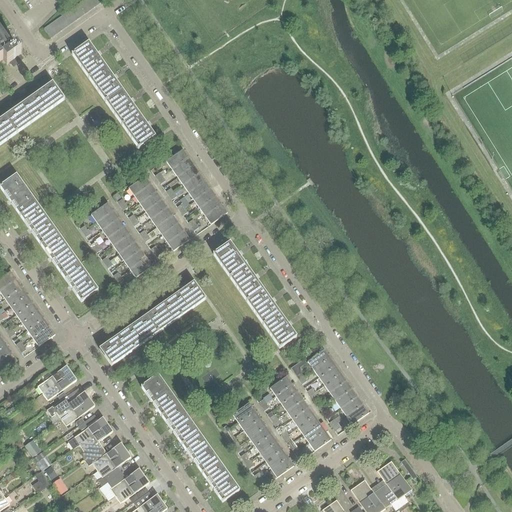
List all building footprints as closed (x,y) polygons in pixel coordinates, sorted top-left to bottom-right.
[(85,0),(82,2),(89,12),(94,8),(88,0),(85,0)] [(95,0),(88,0),(94,8),(99,5),(95,0)] [(84,15),(89,12),(82,2),(77,6),(84,15)] [(79,19),(84,15),(77,6),(73,9),(79,19)] [(68,13),(75,22),(79,19),(73,9),(68,13)] [(70,26),(75,22),(68,13),(63,16),(70,26)] [(63,16),(58,19),(65,29),(70,26),(63,16)] [(53,23),(60,32),(65,29),(58,19),(53,23)] [(55,36),(60,32),(53,23),(49,26),(55,36)] [(50,39),(55,36),(49,26),(43,30),(50,39)] [(11,53),(0,37),(0,60),(2,59),(6,65),(8,64),(12,68),(17,64),(20,62),(22,60),(19,56),(21,55),(16,49),(11,53)] [(88,79),(105,67),(88,43),(71,55),(88,79)] [(105,67),(88,79),(105,102),(122,90),(105,67)] [(29,100),(40,117),(64,100),(52,83),(29,100)] [(122,90),(105,102),(121,126),(138,114),(122,90)] [(5,117),(17,134),(40,117),(29,100),(5,117)] [(138,114),(121,126),(138,149),(155,137),(138,114)] [(0,120),(0,145),(17,134),(5,117),(0,120)] [(188,159),(183,151),(166,163),(172,171),(188,159)] [(172,171),(177,179),(194,167),(188,159),(172,171)] [(194,167),(177,179),(183,187),(199,175),(194,167)] [(183,187),(188,194),(205,183),(199,175),(183,187)] [(0,188),(20,217),(36,205),(16,176),(0,187),(0,188)] [(145,178),(128,189),(134,197),(151,186),(145,178)] [(205,183),(188,194),(194,202),(210,191),(205,183)] [(151,186),(134,197),(140,205),(156,194),(151,186)] [(194,202),(199,210),(216,198),(210,191),(194,202)] [(156,194),(140,205),(145,213),(162,201),(156,194)] [(216,198),(199,210),(205,218),(221,206),(216,198)] [(162,201),(145,213),(151,221),(167,209),(162,201)] [(107,204),(91,216),(97,224),(113,212),(107,204)] [(36,205),(20,217),(40,245),(57,233),(36,205)] [(205,218),(211,226),(227,214),(221,206),(205,218)] [(167,209),(151,221),(156,229),(173,217),(167,209)] [(113,212),(97,224),(102,232),(119,220),(113,212)] [(173,217),(156,229),(162,236),(178,225),(173,217)] [(119,220),(102,232),(108,240),(124,228),(119,220)] [(178,225),(162,236),(167,244),(184,233),(178,225)] [(124,228),(108,240),(113,247),(130,236),(124,228)] [(77,262),(57,233),(40,245),(60,274),(77,262)] [(184,233),(167,244),(173,252),(189,241),(184,233)] [(130,236),(113,247),(119,255),(135,244),(130,236)] [(230,243),(213,255),(229,278),(246,267),(230,243)] [(135,244),(119,255),(124,263),(141,252),(135,244)] [(141,252),(124,263),(130,271),(146,259),(141,252)] [(146,259),(130,271),(135,279),(152,267),(146,259)] [(77,262),(60,274),(81,303),(98,291),(77,262)] [(246,267),(229,278),(246,302),(263,290),(246,267)] [(10,273),(0,280),(0,292),(16,281),(10,273)] [(16,281),(0,292),(0,293),(5,301),(21,289),(16,281)] [(180,293),(170,300),(182,316),(193,308),(205,300),(193,283),(184,290),(181,292),(180,293)] [(21,289),(5,301),(10,308),(27,297),(21,289)] [(263,290),(246,302),(263,326),(279,314),(263,290)] [(27,297),(10,308),(16,316),(32,305),(27,297)] [(156,309),(148,315),(160,332),(171,324),(182,316),(170,300),(161,306),(159,307),(156,309)] [(32,305),(16,316),(21,324),(38,312),(32,305)] [(38,312),(21,324),(27,332),(43,320),(38,312)] [(279,314),(263,326),(279,349),(296,337),(279,314)] [(133,326),(125,332),(136,349),(148,341),(160,332),(148,315),(137,323),(136,324),(133,326)] [(43,320),(27,332),(32,340),(49,328),(43,320)] [(49,328),(32,340),(38,348),(55,336),(49,328)] [(109,343),(99,350),(111,367),(111,366),(125,357),(132,352),(135,349),(136,349),(125,332),(113,340),(109,343)] [(0,350),(0,362),(11,355),(6,347),(0,350)] [(329,360),(324,352),(307,363),(313,371),(329,360)] [(0,362),(0,373),(1,374),(17,363),(11,355),(0,362)] [(305,359),(291,369),(299,381),(304,378),(301,374),(300,368),(307,363),(305,359)] [(329,360),(313,371),(319,379),(335,367),(329,360)] [(37,388),(42,395),(71,374),(66,367),(37,388)] [(335,367),(319,379),(324,387),(340,375),(335,367)] [(48,371),(42,376),(45,380),(51,376),(48,371)] [(71,374),(42,395),(47,402),(76,382),(71,374)] [(340,375),(324,387),(330,395),(346,383),(340,375)] [(161,417),(178,405),(157,376),(141,388),(161,417)] [(286,378),(270,390),(276,398),(292,386),(286,378)] [(346,383),(330,395),(335,402),(351,391),(346,383)] [(292,386),(276,398),(281,406),(297,394),(292,386)] [(351,391),(335,402),(341,410),(357,399),(351,391)] [(60,402),(46,411),(51,419),(50,420),(54,425),(60,421),(89,400),(84,393),(70,403),(66,397),(60,402)] [(60,402),(66,397),(63,393),(57,398),(60,402)] [(297,394),(281,406),(287,413),(303,402),(297,394)] [(357,399),(341,410),(346,418),(362,406),(357,399)] [(89,400),(60,421),(65,428),(94,407),(89,400)] [(303,402),(287,413),(292,421),(308,410),(303,402)] [(181,446),(198,434),(178,405),(161,417),(181,446)] [(249,405),(232,416),(238,424),(254,413),(249,405)] [(362,406),(346,418),(352,426),(368,414),(362,406)] [(9,410),(4,414),(7,418),(12,414),(9,411),(9,410)] [(308,410),(292,421),(298,429),(314,417),(308,410)] [(254,413),(238,424),(244,432),(260,421),(254,413)] [(314,417),(298,429),(303,437),(319,425),(314,417)] [(73,450),(78,446),(108,426),(102,419),(68,443),(73,450)] [(78,427),(84,423),(82,419),(75,423),(78,427)] [(260,421),(244,432),(249,440),(265,428),(260,421)] [(84,423),(78,427),(81,432),(87,427),(84,423)] [(319,425),(303,437),(309,445),(325,433),(319,425)] [(84,461),(102,449),(98,443),(113,433),(108,426),(78,446),(83,453),(80,456),(84,461)] [(265,428),(249,440),(255,448),(271,436),(265,428)] [(325,433),(309,445),(314,452),(330,441),(325,433)] [(202,474),(218,462),(198,434),(181,446),(202,474)] [(271,436),(255,448),(260,456),(276,444),(271,436)] [(283,439),(286,443),(289,447),(294,443),(291,440),(288,436),(283,439)] [(33,442),(24,448),(32,459),(41,453),(33,442)] [(299,451),(296,447),(296,446),(294,443),(289,447),(294,455),(299,451)] [(102,449),(84,461),(88,467),(91,465),(97,472),(126,451),(121,444),(106,454),(102,449)] [(276,444),(260,456),(266,463),(282,452),(276,444)] [(107,484),(121,474),(117,468),(131,459),(126,451),(97,472),(102,479),(103,478),(107,484)] [(282,452),(266,463),(271,471),(287,460),(282,452)] [(241,458),(246,465),(251,462),(245,454),(241,458)] [(40,457),(34,460),(42,470),(47,467),(40,457)] [(287,460),(271,471),(276,478),(277,479),(293,468),(287,460)] [(218,462),(202,474),(222,503),(239,491),(218,462)] [(391,463),(384,468),(404,497),(412,492),(391,463)] [(380,490),(391,505),(397,501),(397,502),(404,497),(384,468),(377,473),(386,486),(380,490)] [(406,472),(412,479),(416,477),(410,469),(406,472)] [(53,470),(46,475),(51,482),(58,477),(53,470)] [(121,474),(107,484),(111,489),(110,491),(115,498),(144,477),(139,470),(125,479),(121,474)] [(271,471),(267,474),(272,482),(276,478),(271,471)] [(144,477),(115,498),(120,505),(149,484),(144,477)] [(45,480),(39,484),(43,490),(49,485),(45,480)] [(59,481),(53,485),(56,491),(62,486),(59,481)] [(357,486),(375,511),(382,511),(385,510),(384,510),(391,505),(380,490),(374,494),(364,481),(357,486)] [(375,511),(357,486),(350,491),(364,511),(375,511)] [(132,504),(139,500),(136,496),(130,500),(132,504)] [(133,511),(148,511),(162,503),(157,496),(133,511)] [(0,511),(9,506),(4,499),(0,501),(0,511)] [(139,500),(132,504),(135,509),(142,504),(139,500)] [(343,511),(336,501),(329,506),(333,511),(343,511)] [(162,503),(148,511),(164,511),(167,510),(162,503)]
